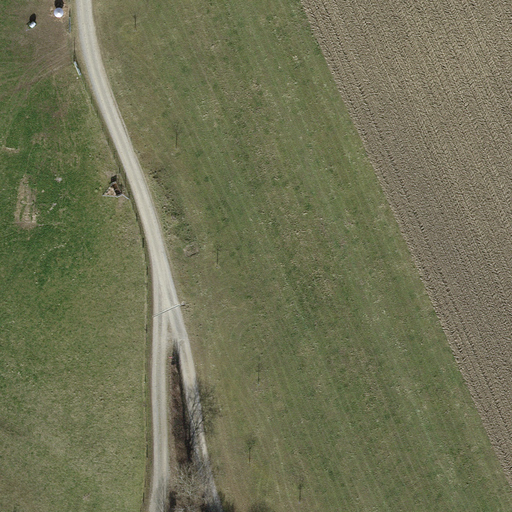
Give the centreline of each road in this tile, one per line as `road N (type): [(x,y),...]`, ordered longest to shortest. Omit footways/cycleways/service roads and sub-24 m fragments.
road 1 (track): [(168,301),(152,221),(82,0)]
road 2 (track): [(220,511),(168,301)]
road 3 (track): [(160,511),(166,493),(158,334),(168,301)]
